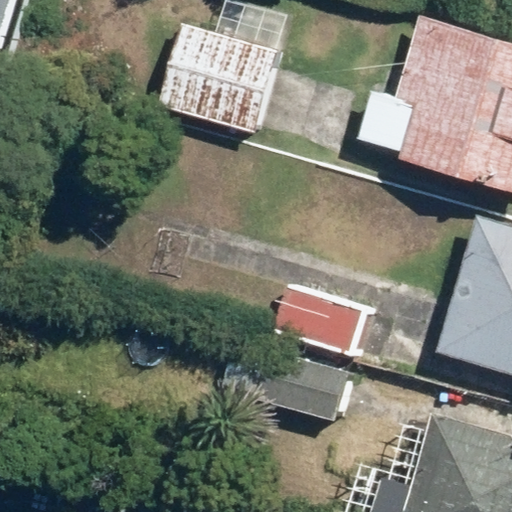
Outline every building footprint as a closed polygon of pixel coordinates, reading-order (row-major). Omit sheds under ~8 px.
[(0,0),(0,30),(8,0),(0,0)] [(222,0),(213,36),(277,53),(288,13),(236,0),(222,0)] [(511,43),(422,17),(398,100),(375,92),(361,136),(402,148),(400,156),(511,189),(511,43)] [(159,107),(256,133),(277,53),(213,36),(180,27),(159,107)] [(511,227),(477,218),(440,356),(511,374),(511,227)] [(288,287),(275,331),(351,352),(364,309),(288,287)] [(256,398),(334,419),(347,372),(269,350),(256,398)] [(511,511),(511,435),(434,415),(415,486),(381,478),(371,511),(511,511)]
